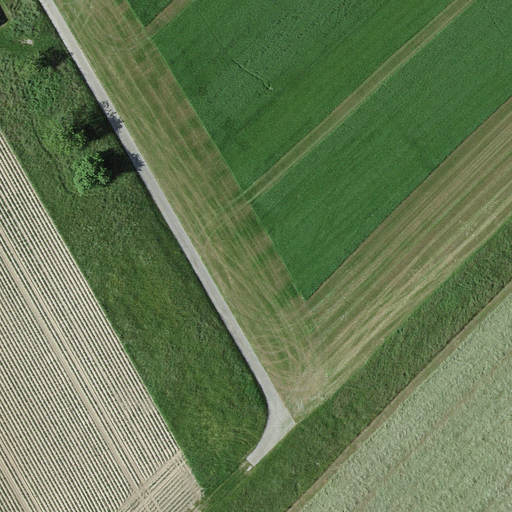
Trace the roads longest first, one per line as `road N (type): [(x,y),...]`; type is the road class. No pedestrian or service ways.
road 1 (track): [(50,0),(285,420)]
road 2 (track): [(199,511),(285,420)]
